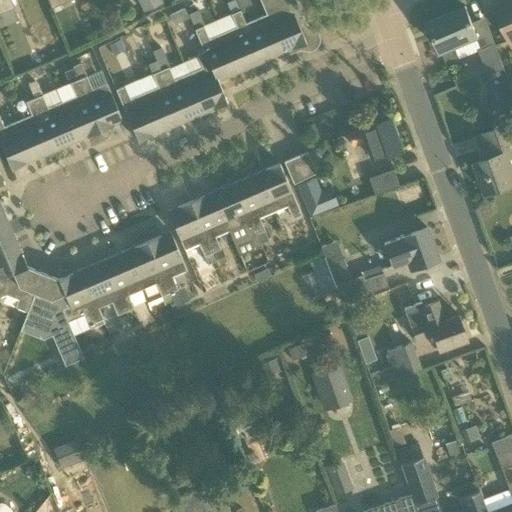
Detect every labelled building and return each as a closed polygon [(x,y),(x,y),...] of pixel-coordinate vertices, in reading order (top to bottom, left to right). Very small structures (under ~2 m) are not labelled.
[(0,0),(0,27),(18,20),(14,8),(10,0),(0,0)] [(232,14),(239,10),(235,0),(232,0),(227,3),(232,14)] [(302,28),(301,29),(287,0),(260,0),(266,14),(283,53),(298,46),(300,48),(302,49),(304,50),(306,51),(308,51),(310,51),(312,50),(314,49),(316,48),(317,47),(318,45),(319,43),(320,41),(320,39),(320,37),(319,35),(318,33),(317,31),(316,30),(314,28),(312,27),(310,27),(308,27),(306,27),(304,27),(302,28)] [(511,42),(511,0),(508,0),(495,5),(511,43),(511,42)] [(477,36),(473,24),(466,7),(429,22),(447,65),(460,59),(454,46),(477,36)] [(262,62),(246,23),(239,10),(232,14),(231,14),(237,27),(224,32),(240,71),(262,62)] [(262,62),(283,53),(266,14),(246,23),(262,62)] [(240,71),(224,32),(209,38),(204,26),(195,30),(204,52),(206,51),(218,81),(240,71)] [(120,40),(109,45),(113,56),(125,51),(120,40)] [(495,45),(480,51),(490,75),(505,69),(495,45)] [(228,103),(218,81),(206,51),(204,52),(196,55),(202,68),(189,73),(205,112),(228,103)] [(74,69),(75,71),(78,79),(86,75),(81,63),(73,67),(74,69)] [(205,112),(189,73),(174,79),(169,66),(161,70),(183,122),(205,112)] [(183,122),(161,70),(152,74),(158,87),(144,93),(160,131),(183,122)] [(92,89),(86,75),(78,79),(100,131),(123,121),(107,82),(92,89)] [(78,140),(100,131),(78,79),(70,83),(76,96),(62,102),(78,140)] [(160,131),(144,93),(130,98),(125,86),(116,89),(138,141),(160,131)] [(78,140),(62,102),(48,108),(42,95),(34,98),(56,150),(78,140)] [(34,159),(56,150),(34,98),(26,102),(31,115),(18,121),(34,159)] [(4,127),(0,117),(0,142),(12,169),(34,159),(18,121),(4,127)] [(373,160),(400,150),(399,147),(401,146),(398,135),(395,136),(388,118),(361,127),(362,128),(348,133),(350,138),(348,138),(349,141),(351,141),(353,145),(366,141),(373,160)] [(511,155),(511,122),(482,134),(491,157),(475,162),(487,194),(511,184),(511,163),(509,156),(511,155)] [(296,156),(305,178),(316,172),(307,151),(296,156)] [(294,184),(305,178),(296,156),(284,161),(294,184)] [(302,215),(280,165),(280,163),(257,173),(273,211),(287,205),(293,218),(302,215)] [(375,195),(381,193),(400,186),(394,169),(369,178),(375,195)] [(260,217),(273,211),(257,173),(235,182),(257,234),(265,230),(260,217)] [(321,191),(315,178),(298,185),(311,217),(339,205),(331,187),(321,191)] [(257,234),(235,182),(213,192),(229,230),(235,246),(250,240),(253,248),(261,245),(261,244),(257,234)] [(215,236),(229,230),(213,192),(191,201),(213,252),(221,249),(215,236)] [(212,253),(213,252),(191,201),(168,211),(184,249),(199,243),(207,263),(215,260),(212,253)] [(0,225),(8,222),(0,202),(0,225)] [(0,251),(18,244),(8,222),(0,225),(0,251)] [(392,266),(409,261),(412,269),(439,259),(428,228),(384,244),(392,266)] [(148,241),(170,293),(178,289),(172,276),(187,270),(170,231),(148,241)] [(319,287),(351,277),(339,239),(321,244),(325,256),(311,260),(319,287)] [(169,293),(170,293),(148,241),(126,251),(142,289),(147,302),(161,296),(165,305),(173,301),(169,293)] [(0,277),(27,266),(18,244),(0,251),(0,286),(4,285),(0,277)] [(128,295),(142,289),(126,251),(103,260),(125,312),(134,308),(128,295)] [(117,315),(125,312),(103,260),(81,269),(98,308),(112,302),(117,315)] [(341,302),(388,286),(381,265),(362,271),(363,274),(335,284),(341,302)] [(27,312),(43,273),(27,266),(0,277),(4,285),(0,286),(0,296),(6,294),(18,299),(15,307),(27,312)] [(105,322),(98,308),(81,269),(59,279),(71,305),(63,309),(68,321),(84,314),(91,328),(105,322)] [(59,279),(43,273),(27,312),(39,317),(37,323),(49,328),(53,329),(57,327),(59,324),(63,323),(66,330),(71,328),(68,321),(63,309),(71,305),(59,279)] [(169,293),(173,301),(174,302),(182,299),(178,289),(170,293),(169,293)] [(422,307),(421,302),(404,308),(416,340),(433,334),(438,350),(468,339),(459,314),(444,320),(437,301),(422,307)] [(385,350),(394,378),(422,368),(412,341),(385,350)] [(259,364),(263,377),(280,372),(276,359),(259,364)] [(327,407),(349,399),(339,369),(316,376),(327,407)] [(476,425),(462,430),(466,442),(481,437),(476,425)] [(503,466),(511,463),(511,437),(511,434),(494,441),(503,466)] [(60,467),(88,456),(81,438),(52,450),(60,467)] [(414,504),(438,496),(424,455),(422,456),(418,443),(397,450),(402,463),(401,464),(414,504)] [(336,492),(352,488),(345,462),(329,466),(336,492)] [(487,511),(511,511),(511,464),(501,469),(509,489),(483,499),(487,511)] [(177,495),(184,511),(231,511),(217,478),(177,495)] [(487,511),(483,499),(480,489),(459,497),(465,511),(464,511),(487,511)] [(399,511),(394,499),(363,510),(363,511),(399,511)] [(0,511),(12,511),(11,508),(4,503),(0,503),(0,511)]
